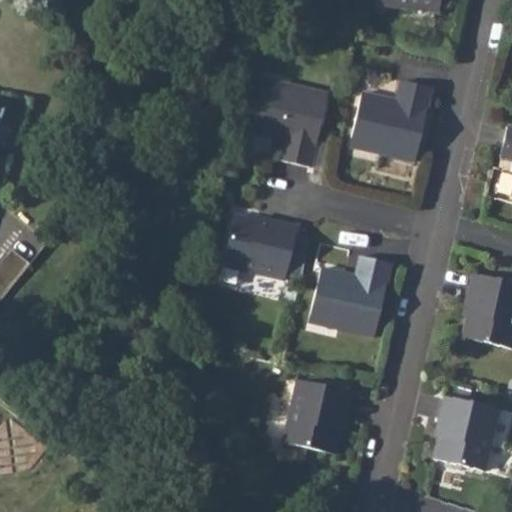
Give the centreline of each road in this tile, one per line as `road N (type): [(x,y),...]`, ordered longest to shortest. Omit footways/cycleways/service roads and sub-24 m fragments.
road 1 (residential): [(370,498),(434,228)]
road 2 (residential): [(434,228),(490,0)]
road 3 (residential): [(434,228),(310,193)]
